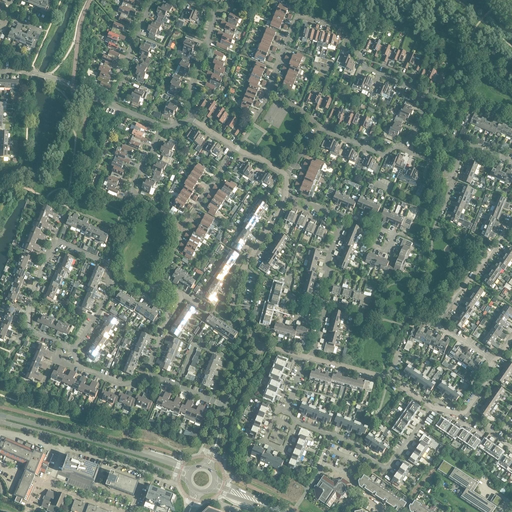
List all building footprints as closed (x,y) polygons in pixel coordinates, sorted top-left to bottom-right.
[(35,0),(33,6),(39,8),(42,0),(35,0)] [(45,0),(42,0),(39,8),(41,9),(40,11),(45,13),(48,7),(46,6),(48,2),(45,1),(45,0)] [(121,8),(123,9),(124,9),(130,11),(129,13),(135,15),(136,12),(130,9),(131,6),(133,7),(134,3),(135,1),(131,0),(124,0),(123,3),(121,8)] [(163,6),(161,10),(167,12),(170,14),(172,7),(174,8),(176,9),(177,6),(175,4),(168,2),(167,4),(166,4),(165,6),(163,6)] [(280,4),(276,12),(285,15),(287,10),(285,9),(286,6),(284,5),(285,4),(281,2),(281,4),(280,4)] [(120,7),(118,13),(122,14),(120,17),(119,20),(127,24),(129,25),(131,22),(129,21),(126,20),(127,16),(128,16),(129,13),(130,11),(124,9),(123,9),(121,8),(120,7)] [(158,9),(157,13),(158,14),(157,16),(158,17),(157,19),(164,22),(167,23),(168,20),(166,19),(167,16),(166,15),(167,12),(161,10),(158,9)] [(184,19),(190,22),(191,20),(194,13),(189,11),(189,13),(186,12),(186,13),(183,12),(180,19),(183,20),(184,19)] [(199,14),(194,12),(194,13),(191,20),(198,23),(197,24),(200,25),(203,18),(200,17),(200,16),(198,16),(199,14)] [(274,17),(283,20),(285,15),(276,12),(274,17)] [(222,21),(221,24),(226,26),(226,25),(233,28),(233,27),(235,28),(236,27),(235,26),(236,23),(237,23),(240,18),(233,16),(230,14),(228,19),(229,20),(228,23),(222,21)] [(272,21),(281,25),(283,20),(274,17),(272,21)] [(162,25),(163,25),(164,22),(157,19),(156,22),(155,22),(154,24),(152,23),(151,28),(150,28),(158,31),(159,31),(162,25)] [(272,21),(270,27),(279,30),(281,25),(272,21)] [(113,28),(111,33),(113,34),(119,37),(119,38),(124,41),(125,37),(119,35),(121,32),(122,32),(124,27),(115,23),(113,28)] [(12,26),(15,27),(14,29),(15,30),(14,31),(11,29),(7,38),(13,40),(20,26),(17,25),(17,26),(13,24),(12,26)] [(219,31),(217,35),(223,37),(223,36),(230,38),(232,39),(233,37),(232,37),(234,34),(236,29),(235,28),(233,27),(233,28),(226,25),(226,26),(224,30),(226,31),(225,34),(219,31)] [(20,26),(13,40),(19,42),(23,34),(19,33),(22,27),(20,26)] [(155,41),(156,38),(155,37),(156,35),(158,36),(160,34),(161,32),(159,31),(158,31),(150,28),(151,28),(149,27),(147,31),(149,32),(148,35),(149,35),(148,38),(155,41)] [(276,32),(267,29),(265,34),(274,38),(276,32)] [(304,32),(301,31),(299,38),(307,40),(310,30),(304,29),(304,32)] [(31,31),(28,30),(26,36),(23,34),(19,42),(25,45),(31,31)] [(33,32),(31,31),(25,45),(33,49),(36,43),(33,42),(34,39),(31,38),(33,32)] [(107,38),(106,42),(109,43),(108,46),(108,47),(112,49),(112,48),(117,50),(118,46),(115,45),(117,42),(119,38),(119,37),(113,34),(111,33),(110,33),(108,38),(107,38)] [(318,42),(317,46),(322,47),(325,34),(320,33),(318,42)] [(263,39),(272,43),(274,38),(265,34),(263,39)] [(327,49),(328,45),(331,36),(325,34),(322,47),(327,49)] [(186,39),(183,46),(185,46),(192,49),(194,45),(192,44),(193,42),(192,41),(193,38),(186,35),(185,39),(186,39)] [(223,37),(221,41),(222,41),(220,44),(217,43),(216,46),(226,50),(228,47),(229,48),(230,44),(231,45),(233,39),(232,39),(230,38),(223,36),(223,37)] [(335,40),(336,37),(331,36),(328,45),(337,47),(338,41),(335,40)] [(261,44),(270,48),(272,43),(263,39),(261,44)] [(368,41),(364,49),(367,51),(368,48),(372,49),(372,50),(375,51),(377,52),(379,45),(381,42),(376,40),(374,44),(371,42),(368,41)] [(142,45),(140,50),(141,50),(148,53),(150,48),(154,50),(155,48),(156,48),(157,45),(147,41),(145,44),(143,46),(142,45)] [(259,49),(268,53),(270,48),(261,44),(259,49)] [(389,51),(391,47),(385,45),(384,48),(381,47),(381,46),(379,45),(377,52),(375,51),(373,56),(376,58),(379,52),(382,53),(381,55),(385,56),(386,57),(389,51)] [(181,52),(180,55),(182,56),(187,58),(188,55),(189,56),(190,53),(192,54),(193,50),(192,49),(185,46),(182,53),(181,52)] [(257,48),(255,53),(257,54),(266,58),(268,53),(259,49),(257,48)] [(112,63),(114,59),(113,59),(115,56),(118,57),(120,54),(110,50),(109,53),(109,54),(108,57),(104,55),(102,61),(105,62),(112,64),(112,63)] [(141,50),(139,54),(141,55),(140,58),(141,58),(140,61),(143,62),(147,64),(147,63),(149,64),(151,60),(148,58),(150,53),(148,53),(141,50)] [(400,52),(395,50),(394,53),(391,52),(391,51),(389,51),(386,57),(385,56),(383,62),(386,63),(388,57),(392,58),(391,60),(396,62),(397,60),(400,52)] [(215,59),(213,64),(216,65),(223,68),(225,63),(221,61),(222,58),(223,58),(224,55),(214,51),(213,54),(217,56),(216,59),(215,59)] [(397,60),(402,62),(403,61),(406,62),(404,68),(407,69),(409,64),(407,64),(410,57),(408,56),(408,57),(405,55),(406,53),(401,51),(400,52),(397,60)] [(254,52),(251,58),(264,63),(266,58),(257,54),(255,53),(254,52)] [(300,64),(304,56),(297,53),(296,56),(293,55),(291,60),(300,64)] [(420,58),(411,54),(410,57),(407,64),(409,64),(413,66),(413,65),(416,66),(415,70),(418,72),(422,62),(419,61),(420,58)] [(336,63),(339,64),(338,66),(345,68),(346,66),(349,60),(350,57),(345,55),(345,57),(342,56),(342,57),(339,56),(336,63)] [(188,62),(189,59),(187,58),(182,56),(181,59),(182,60),(180,66),(181,67),(188,70),(188,69),(190,65),(188,64),(189,62),(188,62)] [(291,60),(289,65),(291,66),(298,69),(300,64),(291,60)] [(352,64),(353,62),(349,60),(346,66),(345,68),(344,71),(350,74),(350,75),(353,77),(356,70),(353,68),(354,65),(352,64)] [(108,75),(111,70),(109,69),(110,66),(116,68),(118,65),(112,63),(112,64),(105,62),(105,64),(104,67),(101,66),(99,71),(101,72),(102,72),(108,75)] [(148,68),(150,65),(147,63),(147,64),(143,62),(141,64),(140,67),(138,66),(136,70),(137,71),(144,74),(145,73),(147,67),(148,68)] [(266,67),(257,63),(255,68),(264,72),(266,67)] [(208,72),(207,75),(212,77),(212,76),(219,78),(220,76),(219,76),(221,73),(223,74),(225,69),(223,68),(216,65),(214,70),(215,71),(214,74),(208,72)] [(302,70),(300,69),(298,69),(291,66),(289,71),(300,75),(302,70)] [(188,75),(190,70),(188,69),(188,70),(181,67),(178,74),(174,72),(173,74),(176,76),(180,77),(180,78),(183,79),(184,76),(185,76),(186,74),(188,75)] [(253,73),(262,77),(264,72),(255,68),(253,73)] [(431,81),(435,72),(435,71),(430,69),(428,73),(425,71),(422,70),(418,78),(421,80),(423,77),(426,78),(426,79),(429,80),(431,81)] [(143,81),(146,74),(145,73),(144,74),(137,71),(136,75),(138,76),(137,78),(137,79),(136,81),(143,84),(144,81),(143,81)] [(287,76),(296,79),(298,80),(300,75),(289,71),(287,76)] [(441,86),(446,73),(441,71),(440,74),(436,73),(436,72),(435,72),(431,81),(429,80),(427,85),(430,87),(433,81),(436,82),(436,84),(441,86)] [(98,78),(97,79),(98,81),(101,82),(99,87),(106,90),(107,88),(110,89),(111,86),(107,84),(108,81),(109,81),(111,76),(108,75),(102,72),(101,72),(99,77),(98,78)] [(250,78),(259,82),(262,77),(253,73),(250,78)] [(179,80),(180,78),(180,77),(176,76),(173,74),(172,77),(173,78),(171,85),(172,85),(179,88),(181,84),(179,83),(180,80),(179,80)] [(206,83),(205,86),(210,88),(214,90),(215,87),(219,88),(221,85),(220,84),(222,79),(219,78),(212,76),(212,77),(210,81),(211,81),(209,84),(206,83)] [(285,81),(294,84),(296,79),(287,76),(285,81)] [(371,94),(374,87),(372,86),(373,82),(371,81),(372,79),(367,77),(366,80),(362,90),(371,94)] [(250,78),(248,83),(250,84),(257,87),(259,82),(250,78)] [(362,90),(366,80),(362,78),(361,80),(358,79),(358,80),(355,79),(351,88),(354,89),(355,89),(361,92),(362,90)] [(14,80),(14,81),(10,81),(10,89),(16,90),(17,87),(20,87),(20,81),(14,80)] [(285,81),(283,86),(285,87),(284,90),(290,93),(294,84),(285,81)] [(257,93),(259,88),(257,87),(250,84),(248,89),(257,93)] [(179,93),(181,88),(179,88),(172,85),(169,92),(168,91),(167,94),(174,97),(175,94),(176,95),(177,92),(179,93)] [(390,87),(386,85),(385,88),(382,94),(383,94),(381,97),(388,99),(387,102),(390,103),(395,92),(392,91),(392,90),(390,89),(390,87)] [(134,95),(141,98),(144,99),(147,93),(146,92),(148,89),(140,86),(139,89),(138,91),(136,91),(134,95)] [(382,94),(385,88),(380,86),(380,88),(377,87),(377,88),(374,87),(371,94),(370,97),(373,98),(374,97),(375,97),(377,95),(381,97),(383,94),(382,94)] [(246,94),(255,98),(257,93),(248,89),(246,94)] [(320,99),(322,95),(316,93),(315,97),(311,95),(312,95),(308,94),(305,102),(308,104),(309,101),(313,102),(312,103),(316,104),(317,105),(320,98),(320,99)] [(138,104),(141,98),(134,95),(132,94),(131,99),(133,100),(132,102),(131,105),(138,108),(139,105),(138,104)] [(244,99),(253,103),(255,98),(246,94),(244,99)] [(316,104),(314,110),(317,111),(319,105),(323,106),(322,108),(327,110),(331,100),(326,98),(325,101),(322,100),(322,99),(320,99),(320,98),(317,105),(316,104)] [(174,112),(176,113),(178,108),(176,107),(177,105),(176,105),(177,102),(170,99),(169,102),(170,102),(167,109),(175,112),(174,112)] [(244,99),(241,107),(244,108),(243,109),(246,110),(246,109),(247,109),(248,107),(251,108),(253,103),(244,99)] [(214,107),(216,104),(211,101),(209,104),(206,102),(203,100),(198,108),(201,110),(203,107),(206,109),(209,111),(210,112),(214,107)] [(409,115),(411,116),(413,111),(411,110),(412,108),(411,108),(412,105),(405,102),(404,105),(405,105),(403,112),(402,112),(409,115)] [(209,111),(206,116),(209,118),(212,113),(215,115),(214,116),(219,119),(223,112),(224,112),(225,111),(220,108),(218,110),(215,108),(216,108),(214,107),(210,112),(209,111)] [(167,109),(166,108),(163,115),(162,114),(161,117),(168,120),(169,118),(170,118),(171,115),(173,116),(174,112),(175,112),(167,109)] [(343,114),(344,111),(339,109),(337,112),(334,111),(331,109),(327,118),(330,119),(332,116),(335,118),(338,120),(340,121),(343,114)] [(403,112),(401,111),(399,110),(396,117),(394,120),(401,122),(403,120),(405,121),(406,118),(408,119),(409,115),(402,112),(403,112)] [(466,127),(463,126),(459,135),(465,138),(466,135),(466,134),(470,124),(475,112),(473,111),(471,116),(468,115),(465,122),(468,123),(466,127)] [(231,120),(230,119),(229,120),(226,118),(228,115),(224,112),(223,112),(219,119),(218,121),(222,124),(223,123),(226,125),(223,130),(226,132),(229,127),(228,126),(231,121),(231,120)] [(354,116),(349,114),(347,117),(344,115),(343,114),(340,121),(338,120),(336,125),(339,127),(342,121),(345,122),(345,124),(350,126),(351,124),(350,124),(354,116)] [(364,121),(363,121),(362,120),(358,119),(360,116),(354,114),(354,116),(350,124),(351,124),(356,126),(356,124),(359,126),(357,132),(360,133),(362,128),(361,127),(364,121)] [(228,126),(229,127),(232,129),(235,131),(233,134),(236,136),(239,132),(241,133),(243,129),(239,125),(239,126),(236,124),(238,121),(233,117),(231,120),(231,121),(228,126)] [(365,117),(363,121),(364,121),(361,127),(362,128),(366,129),(370,130),(368,134),(371,135),(374,130),(375,130),(376,128),(375,127),(375,126),(372,124),(373,122),(370,121),(370,119),(365,117)] [(482,118),(481,120),(478,119),(475,126),(480,128),(484,119),(482,118)] [(394,120),(393,122),(394,123),(392,129),(399,132),(399,133),(400,133),(402,129),(400,128),(401,125),(400,125),(401,122),(394,120)] [(492,122),(491,124),(488,123),(485,130),(490,132),(494,123),(492,122)] [(150,129),(137,123),(132,135),(135,137),(135,136),(142,139),(142,138),(144,134),(143,134),(145,130),(148,132),(150,129)] [(495,126),(496,124),(494,123),(490,132),(495,135),(496,133),(496,132),(498,127),(495,126)] [(499,137),(500,137),(501,135),(505,125),(503,124),(502,126),(499,125),(498,127),(496,132),(496,133),(497,133),(496,135),(497,136),(499,137)] [(506,128),(507,126),(505,125),(501,135),(506,137),(509,129),(506,128)] [(392,129),(390,129),(388,134),(386,133),(386,134),(384,133),(382,137),(392,141),(393,138),(394,138),(395,136),(397,137),(399,133),(399,132),(392,129)] [(195,141),(199,135),(200,133),(196,131),(195,133),(193,131),(192,132),(190,130),(185,136),(188,138),(187,139),(193,143),(194,142),(195,141)] [(195,141),(194,142),(198,145),(195,150),(200,152),(206,143),(203,141),(204,141),(202,139),(203,137),(199,135),(195,141)] [(131,141),(129,146),(138,150),(141,145),(139,144),(140,141),(146,143),(148,140),(142,138),(142,139),(135,136),(135,137),(133,136),(131,141)] [(165,144),(163,148),(170,152),(170,151),(172,152),(174,145),(176,146),(177,143),(170,140),(169,143),(168,142),(167,145),(165,144)] [(331,150),(334,143),(335,142),(330,140),(329,142),(327,141),(327,142),(324,140),(321,147),(324,149),(325,147),(331,150)] [(202,154),(205,150),(211,154),(212,152),(216,146),(212,143),(211,145),(209,144),(208,144),(206,143),(200,152),(202,154)] [(339,157),(342,150),(340,149),(340,148),(338,147),(338,145),(334,143),(331,150),(329,154),(336,157),(336,156),(339,157)] [(216,146),(212,152),(218,156),(217,157),(220,159),(224,153),(221,151),(222,151),(220,149),(221,147),(217,145),(216,146)] [(133,150),(123,146),(121,149),(118,147),(116,151),(116,152),(115,156),(116,156),(118,157),(125,160),(125,158),(127,155),(126,155),(127,151),(131,153),(133,150)] [(162,148),(160,152),(162,153),(161,155),(163,156),(162,159),(172,163),(173,160),(171,159),(173,153),(172,152),(170,151),(170,152),(163,148),(162,148)] [(349,159),(352,152),(353,151),(348,149),(348,151),(345,150),(345,151),(342,150),(339,157),(342,158),(343,157),(349,159)] [(358,157),(356,156),(357,154),(352,152),(349,159),(349,161),(355,164),(355,165),(358,166),(361,159),(358,158),(358,157)] [(113,161),(111,166),(114,168),(114,167),(121,170),(123,165),(122,165),(123,161),(129,164),(130,161),(125,158),(125,160),(118,157),(116,156),(113,161)] [(395,165),(394,167),(403,171),(404,170),(405,169),(404,169),(407,163),(404,162),(404,161),(402,160),(403,158),(398,156),(397,159),(395,165)] [(368,167),(371,160),(372,159),(367,157),(367,159),(364,158),(363,160),(361,159),(358,166),(357,168),(359,170),(360,168),(367,171),(367,169),(368,167)] [(385,169),(386,167),(393,170),(394,167),(395,165),(397,159),(393,157),(392,159),(389,158),(388,162),(385,161),(382,168),(385,169)] [(156,167),(155,167),(162,170),(163,170),(164,171),(166,166),(167,166),(168,165),(171,166),(172,163),(162,159),(161,162),(160,161),(159,164),(157,163),(156,167)] [(470,164),(465,162),(464,165),(476,170),(478,165),(481,166),(483,162),(477,159),(476,163),(471,161),(470,164)] [(322,171),(324,166),(323,166),(324,163),(316,160),(315,162),(312,161),(310,166),(322,171)] [(377,166),(377,165),(375,164),(376,162),(371,160),(368,167),(367,169),(374,171),(374,173),(377,174),(380,167),(377,166)] [(244,174),(243,175),(244,175),(249,168),(249,167),(249,166),(245,163),(244,165),(242,164),(239,163),(233,171),(236,173),(238,170),(244,174)] [(204,168),(198,164),(193,171),(201,177),(204,172),(202,170),(204,168)] [(463,167),(468,169),(467,172),(474,175),(476,170),(464,165),(463,167)] [(163,178),(160,177),(162,170),(155,167),(156,167),(154,166),(152,171),(154,172),(153,174),(154,175),(153,177),(160,180),(162,181),(163,178)] [(322,171),(310,166),(308,172),(320,177),(322,171)] [(493,169),(489,177),(491,177),(491,179),(491,180),(493,181),(494,181),(495,179),(500,167),(498,166),(496,170),(493,169)] [(114,168),(110,178),(112,179),(119,181),(118,183),(123,185),(125,182),(121,180),(122,177),(124,171),(121,170),(114,167),(114,168)] [(503,173),(500,172),(502,167),(500,167),(495,179),(500,181),(503,173)] [(248,180),(251,182),(253,180),(256,176),(255,175),(253,174),(253,173),(251,172),(252,170),(249,168),(244,175),(249,179),(248,180)] [(407,169),(407,170),(405,169),(404,170),(401,176),(404,177),(405,176),(411,178),(412,178),(414,171),(415,170),(410,168),(410,170),(407,169)] [(510,171),(508,170),(506,174),(503,173),(500,181),(505,183),(510,171)] [(190,176),(198,181),(201,177),(193,171),(190,176)] [(410,180),(409,183),(416,186),(417,184),(420,185),(423,178),(420,177),(420,176),(418,175),(418,173),(414,171),(412,178),(411,178),(410,180)] [(306,177),(318,182),(320,177),(308,172),(306,177)] [(465,174),(461,172),(460,175),(472,180),(474,175),(467,172),(465,174)] [(251,182),(250,184),(253,186),(255,182),(256,183),(258,181),(262,184),(263,183),(267,176),(263,174),(262,175),(260,174),(259,175),(257,173),(255,175),(256,176),(253,180),(251,182)] [(272,178),(268,175),(267,176),(263,183),(269,187),(268,188),(271,189),(275,183),(272,181),(273,181),(271,179),(272,178)] [(462,182),(470,185),(472,180),(460,175),(459,177),(464,179),(462,182)] [(187,180),(195,186),(198,181),(190,176),(187,180)] [(108,183),(107,186),(109,187),(108,190),(109,191),(115,193),(117,194),(119,191),(115,189),(116,186),(117,186),(118,183),(119,181),(112,179),(110,178),(109,177),(107,182),(108,183)] [(156,182),(159,183),(160,180),(153,177),(152,180),(150,179),(149,181),(147,180),(145,185),(152,188),(153,189),(156,182)] [(304,181),(316,186),(318,182),(306,177),(304,181)] [(187,180),(184,185),(186,186),(192,190),(195,186),(187,180)] [(311,190),(314,192),(316,186),(304,181),(302,186),(311,190)] [(232,193),(237,185),(231,182),(229,184),(227,183),(224,187),(232,193)] [(153,196),(149,194),(152,188),(145,185),(143,184),(141,189),(143,189),(142,192),(146,193),(145,196),(152,199),(153,196)] [(469,194),(472,195),(474,190),(459,184),(458,186),(463,188),(462,191),(469,194)] [(191,196),(194,191),(192,190),(186,186),(183,190),(191,196)] [(302,186),(300,192),(302,193),(301,196),(308,198),(311,190),(302,186)] [(221,192),(227,196),(229,197),(230,198),(232,199),(235,194),(232,193),(224,187),(221,192)] [(331,200),(330,203),(332,204),(333,200),(337,192),(334,191),(329,188),(326,195),(326,196),(325,197),(331,200)] [(180,195),(188,200),(191,196),(183,190),(180,195)] [(219,191),(216,195),(224,200),(224,201),(227,202),(230,198),(229,197),(227,196),(221,192),(219,191)] [(456,192),(455,194),(467,199),(470,200),(470,199),(471,199),(472,196),(472,195),(469,194),(462,191),(461,194),(456,192)] [(333,200),(336,202),(335,204),(337,205),(342,194),(337,192),(333,200)] [(337,205),(340,206),(341,204),(343,205),(347,197),(342,194),(337,205)] [(459,198),(458,201),(465,204),(467,199),(455,194),(454,196),(459,198)] [(177,199),(185,205),(188,200),(180,195),(177,199)] [(213,200),(221,205),(224,201),(216,195),(213,200)] [(343,205),(346,206),(345,208),(347,209),(352,199),(347,197),(343,205)] [(360,206),(359,209),(361,210),(366,199),(361,197),(357,205),(360,206)] [(497,202),(509,207),(510,205),(505,203),(506,200),(499,197),(497,202)] [(180,208),(182,209),(185,205),(177,199),(176,201),(173,199),(170,203),(173,205),(172,207),(178,210),(180,208)] [(347,209),(350,210),(351,208),(353,209),(357,201),(352,199),(347,209)] [(365,208),(367,209),(371,201),(366,199),(361,210),(364,211),(365,208)] [(210,204),(218,210),(221,205),(213,200),(210,204)] [(258,200),(255,204),(257,206),(264,211),(268,206),(260,201),(258,200)] [(369,213),(371,214),(376,203),(371,201),(367,209),(370,210),(369,213)] [(465,210),(467,205),(465,204),(458,201),(457,204),(452,202),(451,204),(463,209),(465,210)] [(495,207),(502,210),(503,207),(508,209),(509,207),(497,202),(495,207)] [(374,215),(375,212),(378,213),(381,205),(376,203),(371,214),(374,215)] [(214,217),(218,210),(210,204),(207,209),(210,210),(208,213),(214,217)] [(463,209),(451,204),(450,206),(455,208),(454,211),(461,214),(463,209)] [(56,218),(57,215),(50,212),(52,209),(45,206),(44,208),(42,208),(41,211),(56,218)] [(262,215),(264,211),(257,206),(254,210),(262,215)] [(493,212),(505,217),(506,215),(501,213),(502,210),(495,207),(493,212)] [(254,210),(252,209),(249,213),(259,220),(262,215),(254,210)] [(284,220),(294,225),(298,216),(295,215),(297,211),(292,209),(290,213),(288,212),(284,220)] [(385,223),(389,212),(384,210),(381,218),(383,219),(382,222),(385,223)] [(47,220),(48,217),(55,220),(56,218),(41,211),(40,215),(41,215),(40,218),(47,220)] [(459,219),(461,214),(454,211),(452,214),(448,212),(447,214),(459,219)] [(391,222),(394,214),(389,212),(385,223),(387,224),(388,221),(391,222)] [(496,219),(498,220),(499,217),(504,219),(505,217),(493,212),(491,217),(490,217),(496,219)] [(249,213),(247,218),(248,219),(256,224),(259,220),(249,213)] [(304,229),(307,223),(308,221),(305,220),(307,215),(302,213),(300,217),(298,216),(294,225),(304,229)] [(69,217),(66,225),(71,227),(76,215),(74,214),(72,218),(69,217)] [(395,227),(399,216),(394,214),(391,222),(393,223),(392,226),(395,227)] [(447,214),(446,216),(451,218),(449,221),(457,224),(458,223),(462,224),(461,226),(470,230),(472,224),(459,219),(447,214)] [(77,220),(78,216),(76,215),(71,227),(76,229),(80,221),(77,220)] [(206,215),(203,220),(212,224),(214,219),(206,215)] [(401,226),(404,218),(399,216),(395,227),(397,228),(398,225),(401,226)] [(486,221),(498,226),(499,224),(495,222),(496,219),(490,217),(491,217),(489,216),(486,221)] [(51,229),(53,226),(46,223),(47,220),(40,218),(39,219),(38,219),(36,222),(51,229)] [(84,218),(82,222),(80,221),(76,229),(81,231),(86,219),(84,218)] [(404,218),(401,226),(399,229),(401,230),(403,227),(409,230),(412,221),(407,218),(407,219),(404,218)] [(86,233),(89,227),(90,225),(87,224),(88,220),(86,219),(81,231),(86,233)] [(253,229),(256,224),(248,219),(245,224),(253,229)] [(309,224),(307,223),(304,229),(303,231),(313,235),(317,227),(314,226),(316,221),(311,219),(309,224)] [(212,224),(203,220),(201,224),(209,229),(212,224)] [(35,226),(34,228),(36,228),(35,229),(41,231),(42,231),(43,228),(50,231),(51,229),(36,222),(35,226)] [(243,222),(240,227),(244,230),(244,229),(250,233),(253,229),(245,224),(243,222)] [(317,227),(313,235),(324,239),(327,231),(324,230),(326,225),(321,223),(319,228),(317,227)] [(212,231),(209,229),(201,224),(198,229),(207,234),(210,236),(212,231)] [(361,229),(358,228),(359,225),(357,224),(356,227),(353,225),(351,228),(350,228),(349,230),(358,234),(361,229)] [(85,235),(84,238),(89,240),(90,237),(91,237),(95,227),(90,225),(89,227),(86,233),(85,235)] [(482,225),(480,230),(482,231),(494,236),(495,234),(491,232),(492,229),(484,226),(482,225)] [(95,239),(100,229),(95,227),(91,237),(95,239)] [(45,239),(47,236),(40,233),(41,231),(35,229),(36,228),(34,228),(33,230),(32,229),(30,233),(45,239)] [(100,229),(95,239),(95,241),(100,243),(105,231),(100,229)] [(204,239),(207,234),(198,229),(196,234),(195,234),(204,239)] [(250,233),(244,229),(244,230),(241,234),(252,241),(253,239),(250,237),(251,234),(250,233)] [(348,235),(356,239),(358,234),(349,230),(348,232),(349,233),(348,235)] [(106,243),(110,233),(105,231),(100,243),(102,244),(103,242),(106,243)] [(488,239),(489,236),(494,238),(494,236),(482,231),(480,236),(481,237),(480,238),(484,239),(484,238),(488,239)] [(29,236),(28,238),(29,239),(36,242),(37,239),(44,242),(45,239),(30,233),(29,236)] [(194,233),(191,238),(200,243),(202,243),(204,239),(195,234),(196,234),(194,233)] [(239,233),(236,237),(238,238),(245,243),(247,241),(251,243),(252,241),(241,234),(239,233)] [(277,235),(275,237),(285,244),(288,239),(281,234),(279,237),(277,235)] [(345,240),(354,244),(356,239),(348,235),(347,238),(346,238),(345,240)] [(277,241),(275,243),(282,248),(285,244),(275,237),(274,239),(277,241)] [(27,240),(26,244),(41,250),(42,247),(35,245),(36,242),(29,239),(28,238),(27,240)] [(189,243),(197,247),(200,243),(191,238),(189,243)] [(244,246),(245,243),(238,238),(235,243),(246,250),(247,248),(244,246)] [(402,249),(402,248),(408,250),(409,248),(410,249),(412,243),(403,239),(400,248),(402,249)] [(346,247),(347,246),(352,249),(354,244),(345,240),(344,242),(345,243),(344,246),(346,247)] [(23,243),(21,249),(25,250),(24,252),(31,255),(32,253),(33,250),(40,253),(41,250),(26,244),(23,243)] [(186,248),(195,252),(197,247),(189,243),(186,248)] [(245,252),(246,250),(235,243),(232,248),(239,253),(241,250),(245,252)] [(271,244),(269,246),(279,253),(282,248),(275,243),(273,246),(271,244)] [(271,254),(276,257),(279,253),(269,246),(268,248),(271,250),(269,253),(271,254)] [(347,246),(346,247),(345,249),(344,249),(343,251),(353,255),(355,250),(352,249),(347,246)] [(191,260),(195,252),(186,248),(184,252),(186,254),(185,257),(191,260)] [(311,250),(309,256),(319,258),(320,256),(319,256),(319,253),(316,252),(317,249),(314,249),(311,248),(311,250)] [(410,251),(408,250),(402,248),(402,249),(400,253),(408,257),(410,251)] [(236,260),(239,256),(232,251),(229,256),(236,260)] [(342,256),(350,260),(353,255),(343,251),(342,253),(343,254),(342,256)] [(503,253),(505,254),(504,257),(510,261),(511,258),(511,256),(505,251),(503,253)] [(350,267),(358,269),(362,255),(354,253),(350,267)] [(408,257),(400,253),(398,258),(406,262),(408,257)] [(32,267),(33,264),(28,262),(30,257),(24,254),(23,256),(21,256),(19,262),(32,267)] [(64,259),(60,257),(58,260),(71,265),(73,260),(72,259),(73,257),(67,254),(64,259)] [(271,254),(270,256),(267,254),(266,257),(276,263),(279,259),(276,257),(271,254)] [(365,262),(370,264),(374,255),(372,254),(371,255),(368,254),(367,257),(365,256),(364,259),(366,260),(365,262)] [(233,265),(236,260),(229,256),(227,255),(224,259),(226,260),(233,265)] [(370,264),(369,267),(374,269),(375,266),(379,258),(376,257),(376,256),(374,255),(370,264)] [(339,261),(348,265),(350,260),(342,256),(341,259),(340,259),(339,261)] [(267,261),(265,263),(270,267),(272,268),(276,263),(266,257),(264,259),(267,261)] [(500,258),(499,260),(507,266),(510,261),(504,257),(502,259),(500,258)] [(379,258),(375,266),(380,268),(384,259),(382,258),(381,259),(379,258)] [(406,262),(398,258),(396,263),(404,267),(406,262)] [(384,259),(380,268),(388,272),(390,267),(387,266),(389,263),(386,261),(386,260),(384,259)] [(67,270),(69,271),(71,265),(58,260),(57,263),(61,264),(59,269),(66,272),(67,270)] [(230,269),(233,265),(226,260),(223,265),(230,269)] [(497,266),(502,269),(504,271),(507,266),(499,260),(497,262),(499,263),(497,266)] [(270,267),(265,263),(263,261),(258,269),(266,274),(270,269),(269,269),(270,267)] [(346,270),(348,265),(339,261),(338,263),(339,264),(338,267),(341,268),(341,270),(343,271),(344,269),(346,270)] [(25,273),(27,268),(31,269),(32,267),(19,262),(17,267),(18,267),(17,270),(25,273)] [(396,263),(393,271),(395,272),(396,270),(402,272),(404,267),(396,263)] [(502,269),(497,266),(496,264),(494,267),(492,266),(490,268),(499,274),(502,269)] [(227,274),(230,269),(223,265),(220,269),(227,274)] [(54,267),(53,270),(56,271),(54,276),(62,280),(63,277),(64,278),(66,272),(59,269),(54,267)] [(94,272),(102,276),(104,270),(96,267),(94,272)] [(177,270),(172,277),(175,279),(173,282),(175,284),(182,273),(183,270),(178,267),(177,270)] [(490,268),(489,270),(491,271),(489,273),(496,278),(498,279),(501,275),(499,274),(490,268)] [(218,271),(217,274),(224,279),(227,274),(220,269),(218,271)] [(23,281),(25,276),(29,278),(30,275),(25,273),(17,270),(15,275),(14,275),(14,276),(14,277),(16,278),(23,281)] [(182,283),(186,276),(188,274),(184,271),(182,273),(175,284),(177,285),(179,281),(182,283)] [(92,277),(100,281),(102,276),(94,272),(92,277)] [(215,280),(215,279),(221,283),(224,279),(215,273),(214,275),(215,276),(214,279),(215,280)] [(486,275),(484,277),(493,283),(494,284),(498,279),(496,278),(489,273),(488,276),(486,275)] [(48,277),(53,279),(51,284),(57,287),(58,284),(60,285),(62,280),(54,276),(49,274),(48,277)] [(182,288),(184,290),(191,279),(186,276),(182,283),(184,285),(182,288)] [(98,286),(100,281),(92,277),(90,282),(98,286)] [(483,279),(485,280),(483,282),(491,288),(494,284),(493,283),(484,277),(483,279)] [(16,278),(13,283),(12,284),(11,285),(14,286),(20,289),(22,284),(27,286),(28,283),(23,281),(16,278)] [(221,283),(215,279),(215,280),(214,279),(213,278),(210,282),(212,284),(223,291),(225,289),(221,287),(223,284),(221,283)] [(188,287),(191,289),(196,282),(191,279),(184,290),(186,291),(188,287)] [(96,290),(98,286),(90,282),(88,287),(87,287),(96,290)] [(49,289),(44,287),(43,290),(55,295),(58,290),(56,289),(57,287),(51,284),(49,289)] [(212,284),(209,288),(217,293),(218,291),(222,293),(223,291),(212,284)] [(330,291),(327,290),(327,292),(334,295),(337,286),(331,285),(330,291)] [(7,291),(7,292),(9,293),(22,299),(23,296),(18,293),(20,289),(14,286),(12,286),(11,288),(10,288),(9,289),(8,290),(7,291)] [(96,290),(87,287),(85,292),(88,293),(100,298),(101,296),(97,294),(98,291),(96,290)] [(469,289),(480,297),(484,292),(477,287),(475,290),(471,287),(469,289)] [(209,288),(206,293),(217,300),(219,298),(215,296),(217,293),(209,288)] [(305,294),(304,296),(306,297),(307,295),(310,296),(311,293),(313,293),(313,290),(304,288),(302,293),(305,294)] [(477,301),(480,297),(469,289),(468,291),(472,294),(471,296),(477,301)] [(52,300),(53,300),(55,295),(43,290),(42,292),(47,294),(44,299),(51,302),(52,300)] [(7,292),(5,298),(6,298),(5,301),(7,302),(14,304),(16,299),(21,301),(22,299),(9,293),(7,292)] [(125,295),(120,292),(119,295),(116,293),(111,300),(118,305),(120,303),(120,302),(125,295)] [(358,292),(355,300),(360,301),(361,302),(362,296),(363,296),(364,293),(363,293),(358,292)] [(100,298),(88,293),(86,298),(94,301),(95,298),(99,300),(100,298)] [(217,300),(206,293),(203,298),(211,302),(212,300),(216,302),(217,300)] [(124,305),(129,298),(125,295),(120,302),(120,303),(124,305)] [(362,296),(361,302),(360,301),(360,304),(368,306),(371,297),(365,295),(365,296),(363,296),(362,296)] [(463,298),(474,306),(477,301),(471,296),(469,299),(465,296),(463,298)] [(84,303),(96,308),(97,306),(93,304),(94,301),(86,298),(84,303)] [(134,301),(129,298),(124,305),(129,309),(134,301)] [(471,310),(474,306),(463,298),(462,300),(466,303),(464,306),(466,307),(471,310)] [(134,312),(139,304),(138,304),(134,301),(129,309),(134,312)] [(138,304),(139,304),(134,312),(138,315),(147,302),(145,301),(142,304),(139,302),(138,304)] [(78,309),(86,312),(86,310),(90,311),(91,308),(95,310),(96,308),(84,303),(81,302),(78,309)] [(144,316),(149,309),(146,307),(149,303),(147,302),(138,315),(143,318),(144,316)] [(503,310),(511,316),(511,313),(511,312),(511,309),(504,304),(502,307),(504,308),(503,310)] [(184,310),(192,314),(195,310),(187,305),(184,310)] [(5,311),(6,312),(5,314),(13,318),(13,317),(15,312),(19,314),(20,311),(7,306),(5,311)] [(459,308),(470,316),(473,311),(471,310),(466,307),(465,309),(460,306),(459,308)] [(151,310),(149,309),(144,316),(148,319),(156,308),(154,307),(151,310)] [(158,315),(155,313),(158,309),(156,308),(148,319),(155,323),(158,319),(156,317),(158,315)] [(460,316),(467,320),(470,316),(459,308),(458,310),(462,313),(460,316)] [(500,311),(498,313),(507,320),(509,317),(511,319),(511,316),(503,310),(501,309),(500,311)] [(181,314),(189,319),(192,314),(184,310),(181,314)] [(340,313),(341,310),(339,310),(338,312),(335,311),(334,314),(332,314),(332,316),(342,319),(343,313),(340,313)] [(493,317),(495,313),(490,312),(489,313),(486,312),(483,319),(487,321),(489,315),(493,317)] [(496,316),(495,318),(496,319),(508,327),(510,325),(505,322),(507,320),(498,313),(496,316)] [(5,314),(3,320),(2,322),(10,325),(12,320),(17,322),(18,319),(13,317),(13,318),(5,314)] [(181,314),(178,319),(186,324),(188,325),(191,320),(189,319),(181,314)] [(211,326),(215,318),(210,315),(204,324),(209,327),(211,326)] [(453,317),(464,325),(467,320),(460,316),(459,318),(454,315),(453,317)] [(49,318),(43,316),(42,317),(40,316),(37,322),(42,324),(40,329),(43,331),(49,318)] [(104,316),(103,318),(114,326),(117,321),(110,316),(108,319),(104,316)] [(57,320),(49,317),(49,318),(43,331),(46,332),(48,327),(53,329),(56,323),(57,320)] [(462,327),(464,325),(453,317),(452,319),(456,322),(454,325),(464,331),(465,329),(462,327)] [(103,318),(101,320),(105,323),(103,325),(111,330),(113,332),(116,327),(114,326),(103,318)] [(220,321),(215,318),(211,326),(215,329),(220,321)] [(188,325),(186,324),(178,319),(175,323),(183,328),(185,329),(188,325)] [(266,326),(266,328),(268,329),(270,321),(262,319),(260,324),(266,326)] [(501,329),(501,328),(503,326),(507,329),(508,327),(496,319),(493,323),(501,329)] [(220,321),(215,329),(214,331),(218,334),(224,324),(220,321)] [(13,332),(8,330),(10,325),(2,322),(0,327),(0,330),(12,335),(13,332)] [(53,329),(58,331),(56,336),(59,337),(64,324),(58,322),(58,323),(56,323),(53,329)] [(172,328),(180,333),(183,328),(175,323),(172,328)] [(501,328),(501,329),(493,323),(490,328),(492,329),(501,335),(502,333),(501,332),(503,330),(501,328)] [(59,337),(61,338),(63,333),(68,335),(71,329),(69,328),(69,326),(64,324),(59,337)] [(218,334),(223,337),(229,327),(224,324),(218,334)] [(272,327),(271,332),(279,334),(281,325),(279,324),(278,325),(275,324),(275,328),(272,327)] [(98,325),(97,327),(108,335),(111,330),(103,325),(102,328),(98,325)] [(408,341),(404,350),(409,352),(415,339),(420,327),(418,326),(416,331),(413,329),(410,337),(411,337),(409,341),(408,341)] [(99,335),(105,339),(108,335),(97,327),(96,329),(99,332),(97,334),(99,335)] [(229,327),(223,337),(227,340),(233,330),(229,327)] [(420,327),(415,339),(420,341),(423,334),(420,333),(422,328),(420,327)] [(182,334),(180,333),(172,328),(169,333),(178,339),(182,334)] [(308,339),(309,334),(307,334),(308,330),(305,330),(305,328),(303,328),(300,337),(308,339)] [(492,329),(489,333),(496,338),(498,336),(500,337),(501,335),(492,329)] [(0,330),(0,338),(0,339),(0,341),(2,342),(3,340),(6,335),(10,338),(12,335),(0,330)] [(233,330),(227,340),(232,343),(238,333),(233,330)] [(420,341),(419,344),(424,346),(430,331),(428,330),(426,335),(423,334),(420,341)] [(430,331),(424,346),(429,348),(433,338),(430,337),(432,332),(430,331)] [(149,339),(150,336),(140,332),(138,337),(152,343),(153,341),(149,339)] [(496,338),(489,333),(487,332),(484,337),(495,344),(496,342),(495,341),(496,338)] [(97,334),(94,339),(96,340),(103,345),(104,345),(106,346),(109,342),(107,340),(105,339),(99,335),(97,334)] [(433,338),(429,348),(434,350),(440,336),(438,335),(436,339),(433,338)] [(440,336),(434,350),(439,352),(443,342),(440,341),(442,336),(440,336)] [(152,343),(138,337),(136,342),(146,346),(147,344),(151,345),(152,343)] [(179,347),(181,342),(171,337),(170,340),(166,339),(165,341),(179,347)] [(484,337),(481,341),(490,348),(492,345),(494,346),(495,344),(484,337)] [(329,340),(329,343),(334,345),(337,346),(338,340),(329,338),(328,340),(329,340)] [(443,342),(439,352),(444,355),(450,340),(448,339),(446,344),(443,342)] [(103,345),(96,340),(93,345),(100,350),(103,345)] [(179,347),(165,341),(164,343),(168,345),(167,348),(177,352),(179,347)] [(134,347),(136,348),(148,353),(149,351),(145,349),(146,346),(136,342),(134,347)] [(334,345),(329,343),(326,342),(324,351),(333,353),(335,348),(334,347),(334,345)] [(51,357),(52,354),(46,351),(47,348),(41,346),(42,344),(38,343),(36,347),(38,347),(36,351),(51,357)] [(90,349),(97,354),(98,354),(100,350),(93,345),(90,349)] [(461,347),(459,346),(456,350),(453,348),(449,355),(454,358),(461,347)] [(454,358),(458,361),(463,355),(460,353),(463,348),(461,347),(454,358)] [(134,353),(140,356),(142,357),(143,354),(147,355),(148,353),(136,348),(134,353)] [(177,352),(167,348),(166,350),(162,349),(161,351),(175,357),(177,352)] [(98,354),(97,354),(90,349),(87,354),(90,355),(88,358),(93,361),(96,356),(98,358),(100,355),(98,354)] [(42,360),(43,357),(50,360),(51,357),(36,351),(35,354),(36,355),(35,357),(42,360)] [(140,356),(134,353),(132,352),(129,351),(127,357),(130,358),(138,361),(140,356)] [(173,362),(175,357),(161,351),(160,353),(164,355),(163,358),(173,362)] [(458,361),(462,364),(470,353),(468,352),(465,356),(463,355),(458,361)] [(462,364),(467,367),(472,361),(469,359),(472,355),(470,353),(462,364)] [(213,355),(211,360),(223,365),(224,363),(220,361),(221,358),(213,355)] [(47,368),(48,365),(41,362),(42,360),(35,357),(34,359),(33,358),(32,362),(47,368)] [(282,371),(283,368),(288,370),(290,365),(285,363),(287,361),(279,357),(274,367),(282,371)] [(136,366),(138,361),(130,358),(127,363),(136,366)] [(171,367),(173,362),(163,358),(162,360),(158,359),(157,361),(169,366),(171,367)] [(467,367),(471,370),(479,359),(477,358),(474,362),(472,361),(467,367)] [(479,359),(471,370),(476,373),(480,367),(478,365),(481,361),(479,359)] [(211,360),(209,365),(217,368),(218,365),(222,367),(223,365),(211,360)] [(157,361),(156,363),(160,365),(159,368),(158,370),(162,371),(162,369),(167,371),(169,366),(157,361)] [(38,371),(39,368),(46,371),(47,368),(32,362),(30,365),(32,366),(31,368),(38,371)] [(503,365),(511,371),(511,364),(509,362),(507,364),(504,363),(503,365)] [(136,366),(127,363),(125,368),(134,371),(136,366)] [(406,364),(405,366),(407,367),(403,372),(406,374),(405,376),(407,378),(413,368),(406,364)] [(217,368),(209,365),(206,370),(219,375),(220,373),(215,371),(217,368)] [(504,369),(502,371),(510,376),(511,372),(511,371),(503,365),(501,367),(504,369)] [(60,366),(57,373),(54,371),(51,380),(56,382),(62,367),(60,366)] [(62,375),(65,368),(62,367),(56,382),(60,383),(60,382),(63,383),(65,376),(62,375)] [(284,380),(286,375),(281,373),(282,371),(274,367),(270,378),(273,379),(278,381),(278,380),(279,378),(284,380)] [(42,379),(43,376),(36,373),(38,371),(31,368),(30,370),(29,369),(27,373),(42,379)] [(132,376),(134,371),(125,368),(123,372),(132,376)] [(413,368),(407,378),(409,379),(410,377),(413,379),(418,371),(413,368)] [(314,382),(318,370),(315,369),(314,373),(311,372),(309,380),(314,382)] [(71,370),(68,377),(65,376),(63,383),(64,384),(64,385),(67,387),(74,372),(71,370)] [(206,370),(204,375),(212,378),(214,375),(218,377),(219,375),(206,370)] [(418,371),(413,379),(415,380),(413,383),(416,384),(422,374),(418,371)] [(498,372),(497,374),(507,380),(510,376),(502,371),(501,374),(498,372)] [(74,379),(76,373),(74,372),(67,387),(71,388),(71,387),(73,387),(76,382),(76,381),(74,379)] [(320,383),(325,384),(328,373),(326,372),(325,375),(322,375),(320,383)] [(332,377),(333,377),(331,383),(336,385),(339,373),(337,372),(336,376),(333,375),(332,377)] [(27,373),(26,376),(27,377),(26,379),(33,382),(34,379),(41,382),(42,379),(27,373)] [(422,374),(416,384),(418,385),(419,383),(422,385),(426,378),(422,374)] [(507,380),(497,374),(495,376),(498,378),(496,380),(504,385),(507,380)] [(204,375),(202,380),(214,385),(215,383),(211,381),(212,378),(204,375)] [(346,388),(349,376),(347,375),(346,378),(343,378),(341,386),(346,388)] [(84,378),(81,376),(79,383),(76,382),(73,387),(73,389),(75,390),(74,391),(78,393),(84,378)] [(82,393),(84,394),(87,387),(84,385),(87,379),(84,378),(78,393),(81,394),(82,393)] [(357,381),(354,381),(352,389),(357,390),(360,379),(357,378),(357,381)] [(426,378),(422,385),(424,386),(422,389),(424,390),(431,381),(426,378)] [(282,391),(284,386),(280,384),(281,381),(278,380),(278,381),(273,379),(268,388),(277,392),(278,389),(282,391)] [(214,385),(202,380),(200,385),(208,388),(210,385),(214,387),(214,385)] [(86,396),(89,397),(95,382),(92,381),(90,388),(87,387),(84,394),(86,394),(86,396)] [(362,389),(363,389),(365,390),(365,391),(371,392),(373,383),(365,381),(364,383),(362,389)] [(427,391),(428,389),(431,391),(436,384),(431,381),(424,390),(427,391)] [(95,390),(98,383),(95,382),(89,397),(93,399),(93,397),(95,398),(98,391),(95,390)] [(439,393),(441,394),(447,385),(443,382),(438,389),(440,390),(439,393)] [(447,395),(452,388),(447,385),(441,394),(443,396),(444,393),(447,395)] [(495,388),(494,390),(502,396),(505,391),(498,386),(496,389),(495,388)] [(113,389),(110,388),(108,393),(103,391),(100,397),(103,398),(102,400),(108,402),(113,389)] [(277,392),(268,388),(264,399),(272,402),(273,399),(278,401),(280,396),(275,394),(277,392)] [(450,400),(456,391),(452,388),(447,395),(449,397),(448,399),(450,400)] [(118,400),(119,398),(118,397),(114,396),(116,391),(113,389),(108,402),(113,404),(114,403),(116,404),(118,400)] [(492,392),(493,393),(492,395),(499,400),(502,396),(494,390),(492,392)] [(119,398),(118,400),(120,401),(119,402),(125,405),(130,392),(127,391),(125,396),(120,394),(118,397),(119,398)] [(463,395),(456,391),(450,400),(452,402),(453,400),(456,401),(459,396),(461,398),(463,395)] [(132,409),(133,406),(135,403),(134,402),(135,400),(131,398),(133,393),(130,392),(125,405),(124,406),(132,409)] [(156,406),(162,408),(168,393),(165,392),(162,399),(159,398),(156,406)] [(142,407),(147,394),(144,393),(142,398),(137,396),(135,400),(134,402),(135,403),(137,403),(136,405),(142,407)] [(168,393),(162,408),(161,410),(166,413),(167,411),(171,402),(168,401),(171,394),(168,393)] [(147,394),(142,407),(147,409),(149,410),(150,409),(152,403),(148,401),(150,396),(147,394)] [(489,397),(488,399),(496,405),(499,400),(492,395),(490,398),(489,397)] [(167,411),(169,411),(173,413),(179,398),(176,397),(173,404),(171,402),(167,411)] [(178,417),(180,413),(180,412),(182,407),(179,406),(182,399),(179,398),(173,413),(172,414),(178,417)] [(487,402),(486,404),(493,409),(496,405),(488,399),(486,401),(487,402)] [(180,413),(182,413),(181,415),(185,416),(191,401),(188,400),(185,407),(182,406),(182,407),(180,412),(180,413)] [(189,421),(194,410),(191,409),(193,402),(191,401),(185,416),(184,418),(189,421)] [(300,401),(299,404),(301,405),(299,410),(302,412),(301,414),(303,415),(308,405),(300,401)] [(257,402),(255,407),(258,408),(266,412),(269,404),(267,403),(266,406),(260,403),(257,402)] [(412,402),(409,407),(416,412),(419,407),(412,402)] [(483,406),(481,408),(490,414),(493,409),(486,404),(484,407),(483,406)] [(195,423),(196,421),(202,406),(199,405),(196,411),(194,410),(189,421),(195,423)] [(313,407),(308,405),(303,415),(306,416),(307,414),(309,415),(313,407)] [(196,421),(195,423),(200,425),(205,415),(202,414),(205,407),(202,406),(196,421)] [(318,409),(313,407),(309,415),(312,416),(311,418),(313,419),(318,409)] [(406,411),(413,416),(416,412),(409,407),(406,411)] [(266,412),(258,408),(256,413),(264,417),(266,412)] [(482,415),(481,417),(483,419),(484,417),(487,418),(490,414),(481,408),(480,410),(481,411),(479,413),(482,415)] [(318,409),(313,419),(316,420),(317,418),(319,419),(323,411),(318,409)] [(323,411),(319,419),(322,420),(321,422),(323,423),(328,413),(323,411)] [(406,411),(403,416),(410,421),(413,416),(406,411)] [(264,417),(256,413),(254,418),(262,422),(264,417)] [(328,413),(323,423),(326,424),(327,422),(330,423),(333,415),(328,413)] [(338,427),(343,416),(338,414),(334,422),(337,423),(336,426),(338,427)] [(348,418),(343,416),(338,427),(341,428),(342,425),(344,427),(348,418)] [(407,425),(410,421),(403,416),(400,420),(407,425)] [(452,420),(447,417),(444,421),(442,419),(437,427),(446,433),(451,426),(449,424),(452,420)] [(262,422),(254,418),(252,423),(260,427),(262,422)] [(353,420),(348,418),(344,427),(347,428),(346,430),(348,431),(353,420)] [(358,423),(353,420),(348,431),(351,432),(352,430),(354,431),(358,423)] [(404,430),(407,425),(400,420),(396,425),(404,430)] [(260,427),(252,423),(249,429),(258,432),(260,427)] [(363,425),(358,423),(354,431),(357,432),(356,434),(358,435),(363,425)] [(455,439),(457,437),(460,432),(458,430),(461,426),(456,423),(453,427),(451,426),(446,433),(455,439)] [(365,435),(368,427),(363,425),(358,435),(361,436),(362,434),(365,435)] [(404,430),(396,425),(393,429),(401,434),(404,430)] [(460,432),(457,437),(465,443),(470,436),(468,434),(471,430),(467,427),(464,431),(461,430),(460,432)] [(300,438),(300,437),(306,440),(307,437),(308,438),(310,432),(301,428),(298,437),(300,438)] [(247,434),(253,436),(252,438),(255,439),(258,432),(249,429),(247,434)] [(368,446),(374,437),(369,433),(364,441),(367,442),(365,445),(368,446)] [(480,436),(476,434),(475,433),(473,437),(470,436),(465,443),(466,443),(461,449),(464,451),(466,447),(465,447),(467,444),(474,449),(479,442),(477,440),(480,436)] [(424,434),(419,442),(421,443),(426,446),(427,444),(428,445),(432,440),(424,434)] [(31,485),(33,480),(35,476),(38,477),(40,472),(45,474),(49,463),(44,461),(47,456),(1,437),(0,440),(0,460),(3,462),(5,457),(24,465),(22,470),(25,471),(23,476),(21,481),(18,479),(12,495),(17,497),(15,502),(20,504),(22,499),(27,502),(34,486),(31,485)] [(311,442),(306,440),(300,437),(300,438),(298,442),(306,446),(309,447),(311,442)] [(378,440),(374,437),(368,446),(370,448),(371,445),(373,447),(378,440)] [(376,449),(374,451),(377,452),(383,443),(378,440),(373,447),(376,449)] [(479,447),(484,450),(489,443),(484,440),(479,447)] [(296,447),(304,451),(306,446),(298,442),(296,447)] [(377,452),(378,454),(380,451),(383,453),(386,448),(388,450),(390,447),(383,443),(377,452)] [(418,447),(425,452),(428,448),(426,446),(421,443),(418,447)] [(484,450),(488,453),(493,446),(489,443),(484,450)] [(488,453),(493,456),(498,449),(493,446),(488,453)] [(254,447),(253,450),(251,449),(250,452),(252,453),(251,455),(256,457),(260,448),(257,447),(257,448),(254,447)] [(296,447),(294,452),(302,456),(304,457),(306,452),(304,451),(296,447)] [(418,447),(415,452),(422,457),(425,452),(418,447)] [(264,454),(265,451),(262,450),(262,449),(260,448),(256,457),(261,459),(264,454)] [(498,460),(503,453),(498,449),(493,456),(498,460)] [(294,452),(292,457),(300,461),(302,456),(294,452)] [(415,452),(412,457),(419,462),(422,457),(415,452)] [(269,454),(266,453),(266,455),(264,454),(261,459),(260,462),(265,464),(269,454)] [(273,458),(271,457),(271,455),(269,454),(265,464),(270,466),(273,458)] [(63,470),(94,482),(99,468),(68,456),(63,470)] [(300,461),(292,457),(290,462),(298,466),(300,461)] [(408,461),(416,466),(419,462),(412,457),(408,461)] [(503,457),(498,464),(501,465),(499,467),(502,469),(503,467),(508,460),(503,457)] [(279,459),(276,458),(276,459),(273,458),(270,466),(275,468),(279,459)] [(282,471),(284,466),(282,465),(283,462),(281,461),(281,460),(279,459),(275,468),(282,471)] [(511,462),(508,460),(503,467),(508,470),(511,463),(511,462)] [(493,511),(496,507),(484,500),(473,492),(479,484),(444,461),(438,470),(467,489),(461,497),(483,511),(493,511)] [(298,466),(290,462),(287,470),(289,471),(290,469),(296,471),(298,466)] [(412,467),(404,462),(401,466),(409,471),(412,467)] [(401,466),(398,471),(405,476),(409,471),(401,466)] [(405,476),(398,471),(395,476),(402,481),(405,476)] [(139,482),(111,472),(106,486),(134,496),(139,482)] [(339,500),(341,497),(343,497),(346,499),(352,490),(351,485),(342,478),(340,481),(339,482),(336,479),(334,482),(324,476),(316,486),(315,486),(314,488),(316,500),(318,501),(319,500),(330,508),(336,498),(339,500)] [(369,492),(371,489),(373,486),(375,483),(371,481),(372,480),(368,477),(368,479),(364,476),(361,481),(360,480),(358,482),(359,487),(362,489),(362,488),(369,492)] [(395,476),(391,482),(393,484),(394,482),(395,482),(394,484),(396,485),(397,484),(399,485),(402,481),(395,476)] [(373,486),(371,489),(369,492),(379,499),(385,490),(382,488),(383,486),(379,484),(378,485),(375,483),(373,486)] [(151,488),(144,508),(150,510),(153,511),(153,510),(155,511),(168,511),(170,510),(175,511),(172,504),(174,497),(151,488)] [(48,511),(59,511),(66,496),(58,493),(57,495),(56,494),(56,493),(48,490),(46,496),(47,496),(45,501),(44,500),(41,507),(47,509),(47,511),(48,511)] [(390,506),(396,497),(392,495),(393,493),(391,492),(389,491),(389,492),(385,490),(379,499),(390,506)] [(497,506),(502,499),(497,496),(492,503),(497,506)] [(399,499),(396,497),(390,506),(396,510),(395,511),(396,511),(402,511),(403,511),(405,509),(403,509),(406,504),(403,502),(404,500),(402,499),(400,498),(399,499)] [(81,501),(81,503),(75,500),(71,511),(72,511),(72,510),(75,511),(74,511),(86,511),(89,506),(84,504),(84,502),(81,501)] [(409,511),(423,511),(425,508),(422,506),(423,505),(419,502),(418,504),(415,501),(412,506),(410,505),(409,507),(409,511)]
